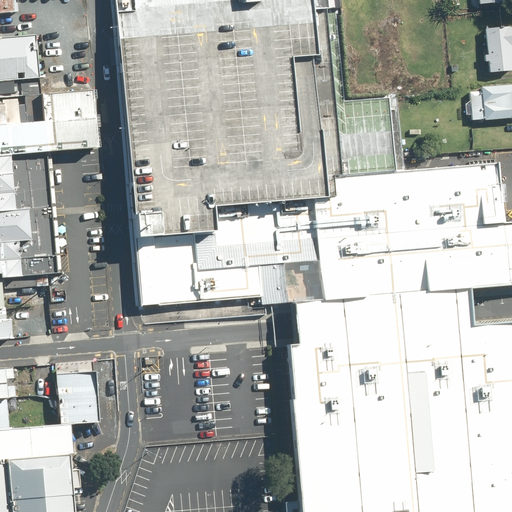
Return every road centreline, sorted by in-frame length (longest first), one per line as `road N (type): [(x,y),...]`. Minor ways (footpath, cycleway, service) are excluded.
road 1 (unclassified): [(124,343),(511,310)]
road 2 (unclassified): [(124,343),(96,0)]
road 3 (unclassified): [(124,343),(128,445),(105,511)]
road 4 (unclassified): [(0,353),(124,343)]
